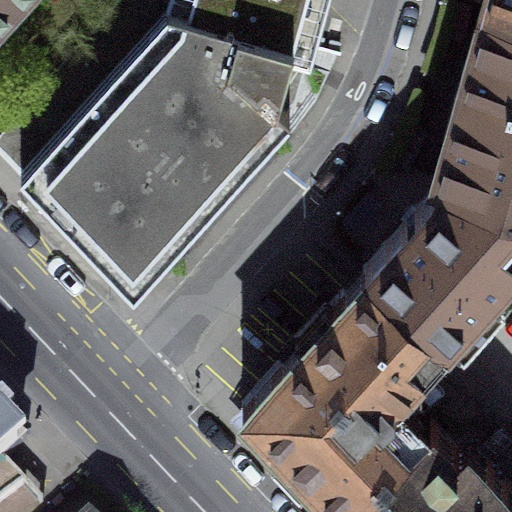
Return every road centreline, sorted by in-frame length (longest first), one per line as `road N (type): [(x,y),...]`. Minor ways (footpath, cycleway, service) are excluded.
road 1 (residential): [(114,397),(333,150),(367,89),(398,0)]
road 2 (secondary): [(114,397),(0,277)]
road 3 (secondary): [(221,511),(114,397)]
